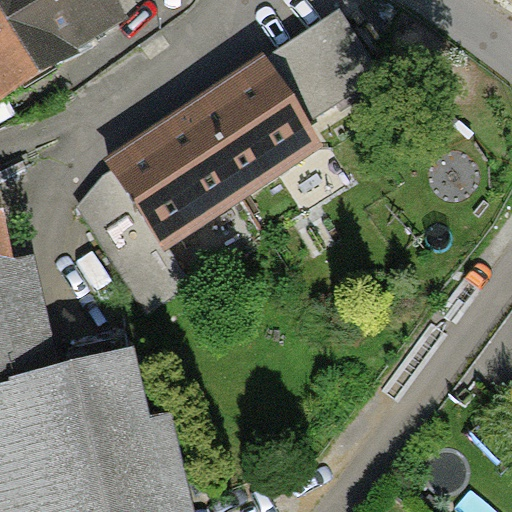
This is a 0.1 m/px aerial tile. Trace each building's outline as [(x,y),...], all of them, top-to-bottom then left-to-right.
[(132,0),(0,0),(0,80),(23,119),(156,39),(132,0)] [(377,88),(337,27),(285,60),(325,121),(377,88)] [(261,76),(111,174),(158,246),(309,148),(261,76)] [(7,134),(0,135),(0,397),(59,386),(7,134)] [(511,323),(475,360),(511,396),(511,323)] [(197,511),(166,365),(0,400),(0,511),(197,511)]
